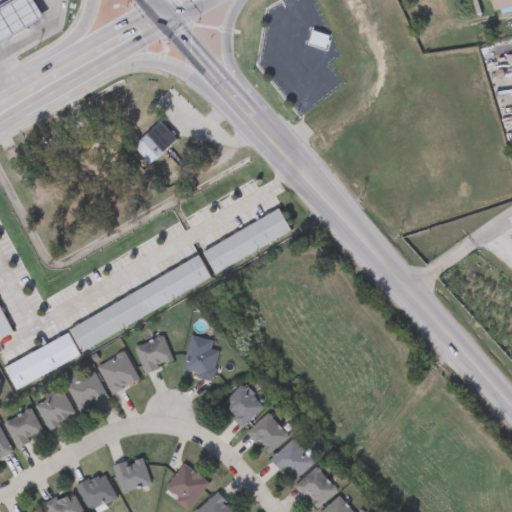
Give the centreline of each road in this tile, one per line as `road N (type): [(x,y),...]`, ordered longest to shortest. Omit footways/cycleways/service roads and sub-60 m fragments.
road 1 (primary): [(511,400),(155,0)]
road 2 (residential): [(0,501),(129,431),(183,428),(221,448),(280,511)]
road 3 (secondary): [(173,18),(0,114)]
road 4 (primary): [(76,74),(155,60),(205,75),(256,108)]
